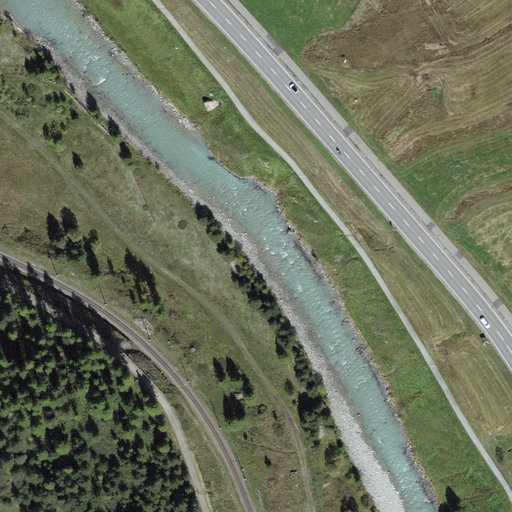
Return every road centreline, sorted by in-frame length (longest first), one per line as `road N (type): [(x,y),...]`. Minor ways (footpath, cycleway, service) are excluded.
road 1 (track): [(511,499),(368,262),(155,0)]
road 2 (primary): [(511,353),(207,0)]
road 3 (track): [(208,511),(164,399),(129,354),(0,285)]
